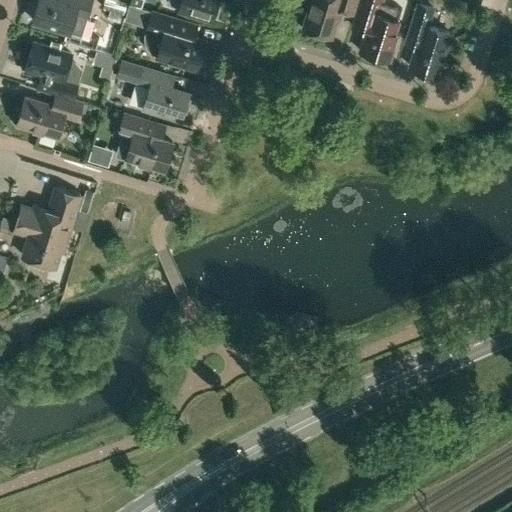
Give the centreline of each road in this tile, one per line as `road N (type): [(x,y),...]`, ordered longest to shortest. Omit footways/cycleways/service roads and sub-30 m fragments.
road 1 (primary): [(156,511),(233,461),(511,330)]
road 2 (residential): [(238,42),(444,101),(464,92),(496,0)]
road 3 (residential): [(188,197),(238,42)]
